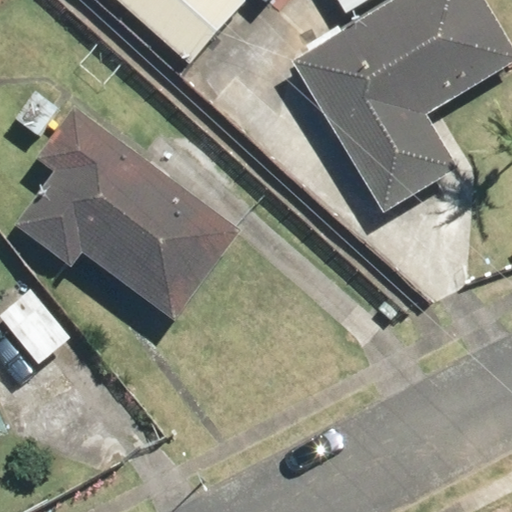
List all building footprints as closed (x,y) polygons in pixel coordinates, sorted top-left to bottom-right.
[(221,0),(112,0),(182,67),(235,13),(221,0)] [(244,0),(256,10),(265,0),(244,0)] [(455,174),(423,121),(511,64),(511,59),(474,0),(411,0),(367,28),(366,27),(290,72),(379,220),(455,174)] [(333,0),(346,21),(381,0),(333,0)] [(236,240),(70,116),(11,195),(177,318),(236,240)] [(32,296),(0,319),(0,330),(34,376),(71,349),(32,296)]
